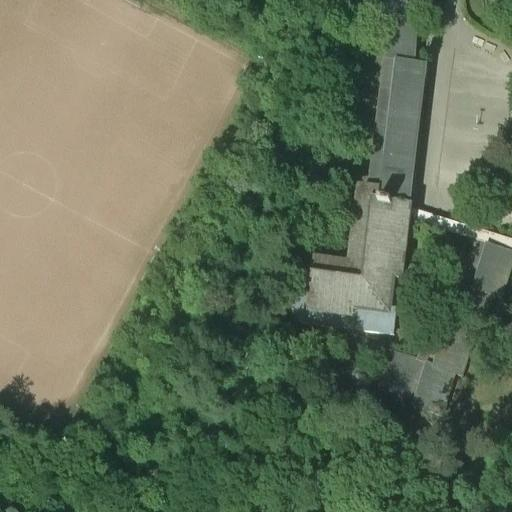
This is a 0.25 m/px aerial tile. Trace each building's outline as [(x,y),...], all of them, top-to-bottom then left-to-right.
[(379,0),(378,22),(392,23),(418,25),(420,25),(421,0),(379,0)] [(392,23),(372,191),(364,190),(354,271),(315,266),(311,298),(306,299),(301,301),(297,305),(295,310),(294,316),(296,321),(300,325),(305,328),(353,334),(354,326),(366,328),(365,336),(394,339),(408,223),(409,212),(410,209),(411,209),(426,82),(427,82),(428,70),(415,68),(418,25),(392,23)] [(511,242),(409,212),(408,223),(478,244),(511,253),(511,242)] [(511,253),(478,244),(419,365),(428,368),(416,405),(415,410),(443,419),(456,377),(463,379),(476,338),(483,340),(496,299),(502,301),(511,269),(511,253)] [(419,365),(392,357),(380,395),(416,405),(428,368),(419,365)]
